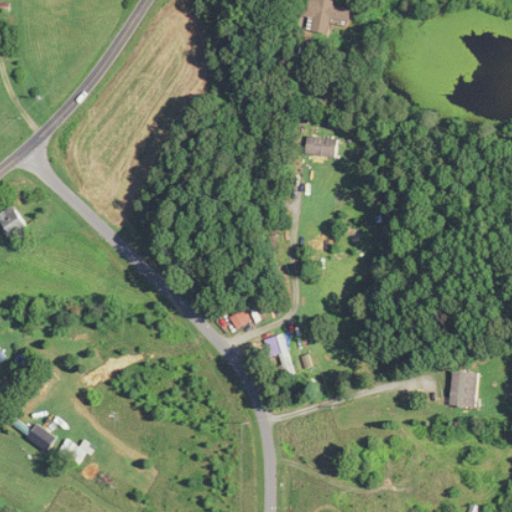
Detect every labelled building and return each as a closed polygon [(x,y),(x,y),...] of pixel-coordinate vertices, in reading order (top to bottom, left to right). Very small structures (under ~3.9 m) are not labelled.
[(354,9),(334,5),(335,0),(316,0),(311,30),(328,33),(331,20),(352,23),(354,9)] [(337,158),(340,140),(310,135),(307,153),(337,158)] [(0,213),(0,218),(11,237),(28,226),(15,205),(0,213)] [(239,329),(251,322),(245,310),(232,317),(239,329)] [(481,373),(455,370),(451,405),(477,409),(481,373)] [(59,436),(39,424),(29,439),(50,452),(59,436)] [(86,440),(82,447),(69,439),(60,452),(82,466),(95,445),(86,440)]
